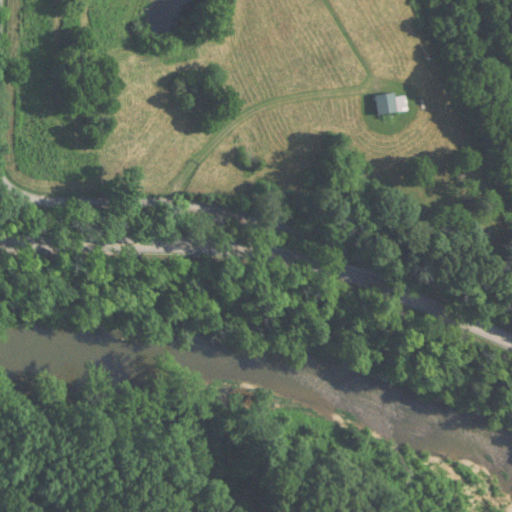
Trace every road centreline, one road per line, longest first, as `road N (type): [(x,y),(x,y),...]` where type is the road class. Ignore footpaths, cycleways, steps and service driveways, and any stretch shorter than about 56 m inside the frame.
road 1 (primary): [(0,243),(172,239),(274,250),(390,285),(511,338)]
road 2 (residential): [(390,285),(341,239),(239,211),(30,198),(2,182),(0,167)]
